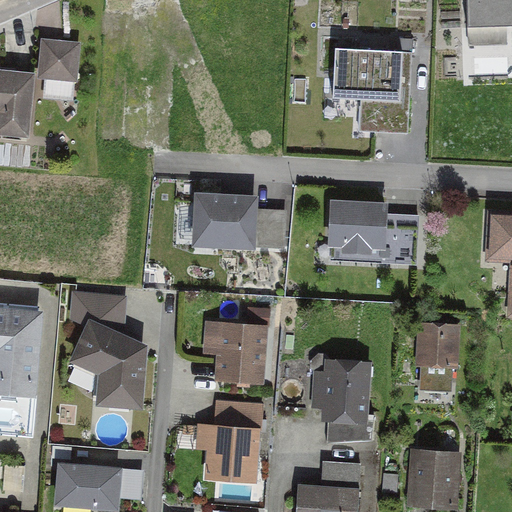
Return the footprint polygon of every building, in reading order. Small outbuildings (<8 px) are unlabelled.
[(511,0),(464,0),(465,35),(511,34),(511,0)] [(73,81),(76,46),(41,42),(38,77),(73,81)] [(402,54),(337,51),(335,100),(400,103),(402,54)] [(0,133),(25,136),(31,76),(0,73),(0,114),(1,115),(0,125),(0,133)] [(251,195),(192,193),(189,241),(248,243),(251,195)] [(332,208),(331,247),(395,248),(396,210),(332,208)] [(511,218),(505,218),(502,263),(511,263),(511,218)] [(0,393),(30,396),(36,316),(0,313),(0,393)] [(136,405),(141,349),(89,326),(74,360),(101,372),(99,402),(136,405)] [(261,330),(221,327),(217,378),(258,381),(261,330)] [(420,388),(447,390),(451,330),(423,328),(420,388)] [(324,418),(361,421),(365,367),(327,364),(327,374),(313,373),(310,407),(324,408),(324,418)] [(258,406),(241,405),(240,421),(243,422),(242,430),(211,428),(207,476),(250,479),(254,432),(256,432),(258,406)] [(429,507),(452,508),(456,455),(412,452),(408,499),(430,501),(429,507)] [(354,511),(358,465),(326,462),(325,479),(332,479),(332,488),(297,485),(294,511),(354,511)] [(115,467),(55,463),(51,501),(111,506),(115,467)]
